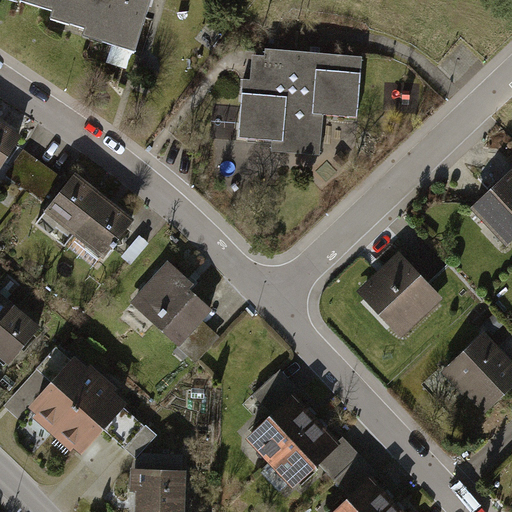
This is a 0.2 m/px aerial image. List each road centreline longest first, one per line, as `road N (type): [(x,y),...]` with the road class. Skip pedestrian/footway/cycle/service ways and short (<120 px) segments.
road 1 (residential): [(0,81),(112,156),(270,302)]
road 2 (residential): [(270,302),(511,76)]
road 3 (residential): [(270,302),(471,511)]
